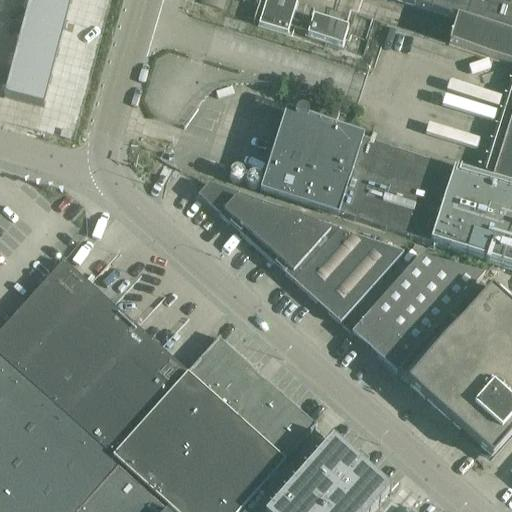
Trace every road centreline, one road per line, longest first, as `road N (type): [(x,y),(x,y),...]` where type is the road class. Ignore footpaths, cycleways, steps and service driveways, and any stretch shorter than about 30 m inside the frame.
road 1 (tertiary): [(476,511),(97,169)]
road 2 (tertiary): [(97,169),(146,0)]
